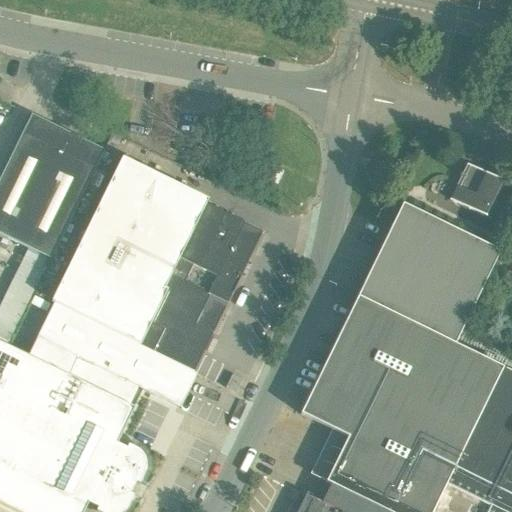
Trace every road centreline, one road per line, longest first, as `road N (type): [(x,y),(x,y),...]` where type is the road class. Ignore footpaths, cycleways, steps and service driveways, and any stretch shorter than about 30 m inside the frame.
road 1 (unclassified): [(215,511),(318,283),(348,95)]
road 2 (unclassified): [(348,95),(0,27)]
road 3 (unclassified): [(511,135),(348,95)]
road 4 (secondary): [(511,36),(367,0)]
